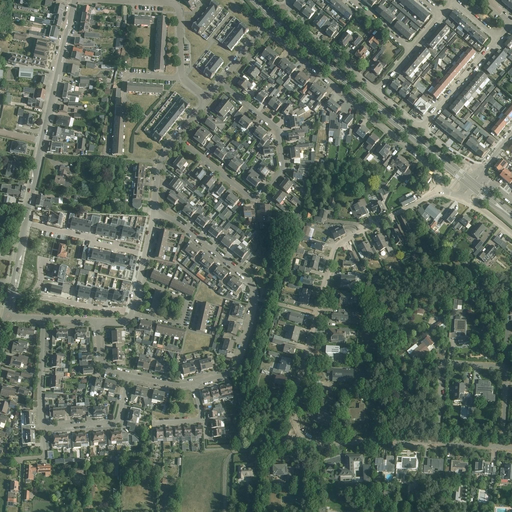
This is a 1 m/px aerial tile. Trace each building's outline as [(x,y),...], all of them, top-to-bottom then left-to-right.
[(191,8),(195,5),(189,0),(185,0),(184,2),(191,8)] [(300,12),(302,9),(306,5),(300,0),(294,7),(300,12)] [(310,0),(307,3),(306,5),(302,9),(305,12),(303,15),(306,17),(305,18),(308,20),(309,19),(309,20),(314,14),(316,11),(313,9),(316,5),(310,0)] [(337,0),(333,0),(330,4),(334,8),(340,2),(337,0)] [(377,6),(380,2),(382,0),(378,0),(377,2),(374,0),(370,0),(366,4),(371,9),(375,4),(377,6)] [(376,13),(381,17),(387,10),(382,7),(387,1),(385,0),(384,0),(378,7),(380,8),(376,13)] [(411,0),(406,7),(410,11),(416,4),(411,0)] [(219,15),(223,9),(214,2),(209,7),(210,8),(219,15)] [(345,6),(340,2),(334,8),(339,12),(345,6)] [(420,8),(416,4),(410,11),(415,15),(420,8)] [(64,7),(59,6),(55,5),(53,15),(61,17),(64,7)] [(349,10),(345,6),(339,12),(344,17),(349,10)] [(84,7),(82,14),(94,16),(102,17),(102,12),(98,12),(93,12),(93,9),(84,7)] [(210,8),(205,13),(214,20),(219,15),(210,8)] [(415,15),(417,17),(420,19),(425,12),(420,8),(415,15)] [(349,10),(344,17),(349,21),(355,15),(349,10)] [(392,15),(387,10),(381,17),(386,21),(392,15)] [(54,21),(61,23),(62,18),(61,17),(53,15),(51,15),(51,12),(44,11),(43,14),(50,15),(50,19),(54,20),(54,21)] [(450,18),(455,22),(460,15),(455,11),(450,18)] [(430,16),(425,12),(420,19),(425,23),(430,16)] [(201,18),(210,26),(214,20),(205,13),(201,18)] [(396,18),(392,15),(386,21),(391,25),(395,21),(397,22),(403,15),(401,13),(396,18)] [(94,16),(82,14),(81,23),(95,26),(95,23),(93,23),(94,16)] [(403,15),(397,22),(398,24),(394,28),(400,33),(405,26),(400,22),(405,17),(403,15)] [(465,19),(460,15),(455,22),(459,26),(465,19)] [(329,27),(331,24),(327,21),(321,16),(314,24),(321,29),(322,28),(325,31),(329,27)] [(142,27),(142,17),(141,17),(141,18),(137,18),(138,17),(134,17),(134,26),(142,27)] [(144,17),(142,17),(142,27),(149,27),(149,24),(155,25),(156,18),(151,18),(150,18),(150,17),(148,17),(148,19),(144,19),(144,17)] [(201,18),(197,24),(206,31),(210,26),(201,18)] [(469,23),(465,19),(459,26),(464,30),(469,23)] [(61,23),(54,21),(51,21),(51,22),(50,22),(49,26),(55,28),(60,29),(61,23)] [(331,28),(329,30),(326,34),(331,38),(337,32),(334,30),(338,24),(334,21),(331,24),(329,27),(331,28)] [(249,30),(240,22),(235,28),(244,35),(249,30)] [(201,37),(206,31),(197,24),(196,23),(192,29),(201,37)] [(469,34),(474,27),(469,23),(464,30),(469,34)] [(86,26),(81,24),(79,33),(85,34),(87,34),(87,33),(89,26),(86,26)] [(439,30),(445,35),(449,30),(443,25),(439,30)] [(410,30),(405,26),(400,33),(404,37),(410,30)] [(474,27),(469,34),(464,39),(465,40),(470,35),(473,38),(479,31),(474,27)] [(59,30),(55,29),(51,28),(51,32),(45,30),(44,35),(43,35),(42,37),(57,40),(59,30)] [(235,28),(231,33),(240,41),(244,35),(235,28)] [(413,31),(412,33),(410,30),(404,37),(409,41),(416,33),(413,31)] [(441,40),(445,35),(439,30),(435,35),(441,40)] [(478,42),(483,35),(479,31),(473,38),(478,42)] [(235,46),(240,41),(231,33),(229,36),(226,39),(235,46)] [(339,43),(345,47),(350,41),(352,43),(351,43),(356,47),(362,40),(357,36),(354,40),(352,39),(346,33),(343,37),(344,37),(339,43)] [(27,36),(15,34),(14,39),(25,42),(27,36)] [(435,35),(431,40),(437,45),(441,40),(435,35)] [(488,39),(483,35),(478,42),(483,46),(488,39)] [(368,42),(370,44),(369,46),(374,50),(379,44),(375,40),(372,37),(368,42)] [(84,41),(80,40),(75,39),(74,45),(79,46),(79,47),(83,48),(93,48),(93,45),(83,44),(84,41)] [(231,51),(235,46),(226,39),(222,44),(231,52),(231,51)] [(37,47),(36,48),(48,51),(48,50),(50,50),(51,43),(37,40),(36,47),(37,47)] [(433,49),(437,45),(431,40),(427,45),(430,48),(429,50),(437,56),(439,54),(433,49)] [(83,49),(79,48),(74,47),(72,53),(93,57),(94,53),(86,51),(83,49)] [(48,52),(48,51),(36,48),(36,50),(35,49),(34,56),(35,56),(34,58),(46,60),(46,59),(47,59),(49,53),(48,52)] [(363,62),(370,53),(363,48),(356,56),(363,62)] [(375,63),(383,53),(383,52),(384,51),(382,48),(380,50),(372,60),(375,63)] [(430,54),(433,57),(435,58),(437,56),(429,50),(427,52),(423,48),(419,53),(426,58),(430,54)] [(263,61),(265,63),(268,60),(274,53),(268,49),(263,56),(265,58),(263,61)] [(470,49),(466,54),(472,59),(476,54),(470,49)] [(495,56),(502,62),(507,56),(506,56),(507,53),(504,50),(502,53),(500,51),(495,56)] [(447,55),(445,54),(442,52),(438,57),(440,59),(442,60),(447,55)] [(467,64),(472,59),(466,54),(464,52),(459,58),(461,59),(462,59),(467,64)] [(272,71),(275,67),(277,65),(274,63),(279,57),(274,53),(268,60),(270,62),(268,65),(271,67),(269,69),(272,71)] [(422,63),(426,58),(419,53),(415,58),(422,63)] [(80,55),(77,55),(72,54),(71,60),(76,61),(80,62),(80,61),(85,63),(86,60),(83,59),(84,56),(80,55)] [(28,67),(28,64),(29,61),(29,60),(10,55),(8,62),(28,67)] [(210,61),(219,68),(224,63),(215,55),(210,61)] [(490,62),(497,68),(502,62),(495,56),(490,62)] [(46,62),(46,60),(34,58),(34,59),(33,59),(33,61),(29,61),(28,64),(32,65),(45,69),(47,62),(46,62)] [(417,68),(422,63),(415,58),(411,63),(417,68)] [(462,59),(461,59),(457,64),(463,69),(467,64),(462,59)] [(280,72),(282,74),(290,65),(284,60),(279,67),(282,69),(280,72)] [(377,63),(371,70),(377,75),(378,74),(379,75),(381,72),(380,72),(383,68),(384,69),(387,66),(380,60),(377,63)] [(215,74),(219,68),(210,61),(206,66),(215,74)] [(497,68),(490,62),(484,69),(491,75),(497,68)] [(407,67),(414,73),(417,68),(411,63),(407,67)] [(459,74),(463,69),(457,64),(453,69),(459,74)] [(291,76),(296,69),(290,65),(282,74),(280,77),(280,78),(282,79),(284,76),(285,77),(287,74),(291,76)] [(76,67),(74,67),(69,66),(68,74),(71,75),(70,77),(78,78),(79,74),(75,73),(76,67)] [(215,74),(206,66),(201,72),(211,80),(215,74)] [(275,67),(272,71),(269,75),(271,77),(278,69),(275,67)] [(410,78),(414,73),(407,67),(403,73),(407,77),(406,78),(411,83),(413,81),(410,78)] [(459,74),(453,69),(450,67),(446,72),(448,74),(454,79),(459,74)] [(260,73),(257,71),(253,68),(248,74),(255,80),(260,73)] [(32,79),(33,70),(19,69),(18,78),(32,79)] [(268,80),(270,77),(263,71),(261,74),(268,80)] [(300,84),(306,77),(301,73),(298,78),(295,75),(291,80),(290,81),(294,83),(296,81),(300,84)] [(488,79),(485,76),(481,73),(477,78),(484,83),(488,79)] [(450,84),(454,79),(448,74),(444,80),(450,84)] [(48,79),(43,77),(40,77),(39,77),(38,81),(37,81),(36,85),(41,86),(46,87),(48,79)] [(303,95),(306,91),(310,87),(307,85),(310,80),(306,77),(300,84),(298,87),(302,90),(300,93),(303,95)] [(290,81),(291,80),(288,78),(282,85),(285,88),(290,81)] [(480,88),(484,83),(477,78),(473,82),(480,88)] [(249,84),(243,80),(239,85),(245,91),(248,88),(252,91),(257,86),(251,81),(249,84)] [(401,87),(398,84),(400,82),(397,80),(391,87),(393,90),(396,93),(396,92),(397,92),(401,87)] [(444,80),(440,85),(445,89),(450,84),(444,80)] [(411,85),(409,83),(406,81),(404,84),(401,87),(404,89),(399,94),(405,99),(409,93),(406,91),(411,85)] [(476,93),(478,90),(481,92),(483,91),(480,88),(473,82),(469,87),(476,93)] [(315,84),(312,88),(310,91),(308,94),(311,96),(313,93),(316,95),(321,89),(315,84)] [(63,93),(79,96),(80,93),(74,92),(75,88),(71,87),(65,85),(63,93)] [(441,95),(445,89),(440,85),(435,90),(441,95)] [(472,97),(476,93),(469,87),(465,91),(472,97)] [(46,92),(41,91),(35,89),(23,88),(23,93),(34,94),(33,99),(44,101),(46,92)] [(270,100),(272,97),(274,96),(277,91),(274,89),(270,94),(268,92),(265,95),(262,93),(260,96),(256,100),(257,100),(257,101),(258,103),(260,103),(262,104),(263,103),(264,103),(264,102),(264,101),(265,100),(267,98),(270,100)] [(327,94),(321,89),(316,95),(319,98),(316,101),(319,103),(322,100),(327,94)] [(441,95),(435,90),(431,95),(428,92),(425,95),(427,97),(428,96),(432,100),(434,97),(437,100),(441,95)] [(468,102),(472,97),(465,91),(461,96),(468,102)] [(75,103),(75,98),(78,99),(79,96),(63,93),(62,99),(65,99),(64,103),(68,103),(75,103)] [(413,96),(411,98),(408,101),(408,102),(410,104),(413,106),(416,102),(418,100),(417,100),(415,98),(413,96)] [(430,101),(426,98),(423,96),(414,107),(424,115),(431,106),(428,104),(430,101)] [(468,102),(461,96),(457,100),(464,106),(468,102)] [(180,97),(176,103),(185,110),(190,105),(180,97)] [(269,106),(273,109),(278,101),(275,98),(269,106)] [(280,99),(278,101),(273,109),(276,112),(281,106),(283,107),(284,107),(287,103),(280,99)] [(43,104),(38,103),(39,102),(29,100),(28,105),(31,106),(32,104),(35,105),(35,108),(42,110),(43,104)] [(457,100),(453,105),(460,111),(464,106),(457,100)] [(225,101),(220,107),(228,113),(230,110),(232,111),(234,109),(225,101)] [(285,109),(282,113),(283,113),(284,115),(285,115),(287,116),(289,113),(292,116),(296,114),(299,112),(299,110),(298,108),(294,110),(292,109),(293,109),(291,107),(292,106),(292,104),(288,101),(287,103),(284,107),(286,108),(285,109)] [(327,110),(330,113),(336,105),(331,101),(326,106),(329,108),(327,110)] [(180,115),(185,110),(176,103),(171,108),(180,115)] [(330,113),(330,117),(329,121),(330,121),(330,123),(329,128),(329,132),(334,133),(334,137),(334,140),(336,140),(335,146),(339,146),(340,138),(341,130),(340,130),(341,124),(335,124),(336,114),(341,109),(336,105),(330,113)] [(456,115),(460,111),(453,105),(449,110),(456,115)] [(486,110),(484,108),(482,106),(479,109),(479,110),(478,111),(480,113),(481,114),(482,113),(482,114),(486,110)] [(217,117),(221,120),(224,122),(227,118),(227,116),(226,115),(228,113),(220,107),(216,112),(219,114),(217,117)] [(171,108),(167,114),(176,121),(180,115),(171,108)] [(25,115),(23,115),(24,111),(19,110),(17,116),(23,117),(24,118),(23,126),(30,128),(32,121),(33,117),(25,115)] [(477,116),(479,113),(480,113),(478,111),(471,118),(476,122),(479,119),(477,116)] [(167,114),(163,119),(172,126),(176,121),(167,114)] [(345,118),(343,121),(341,130),(347,131),(348,125),(350,123),(353,119),(348,114),(345,118)] [(506,126),(510,121),(505,116),(500,121),(506,126)] [(56,125),(61,126),(68,128),(70,118),(66,117),(66,119),(58,117),(56,125)] [(243,127),(249,120),(245,117),(241,122),(238,119),(234,124),(241,130),(241,129),(243,127)] [(435,124),(441,128),(446,122),(440,118),(435,124)] [(163,119),(158,125),(167,132),(172,126),(163,119)] [(225,125),(222,122),(218,119),(215,122),(211,119),(206,125),(214,132),(218,127),(221,130),(225,125)] [(253,123),(249,120),(244,126),(243,127),(241,129),(245,133),(248,136),(254,128),(251,125),(253,123)] [(506,126),(500,121),(496,126),(502,131),(506,126)] [(441,128),(446,132),(451,126),(446,122),(441,128)] [(461,124),(459,126),(464,130),(470,124),(468,122),(464,126),(461,124)] [(290,125),(290,127),(291,127),(291,130),(300,129),(300,131),(308,130),(310,130),(310,125),(302,126),(302,123),(304,123),(291,124),(291,125),(290,125)] [(470,124),(464,130),(467,132),(473,126),(470,124)] [(154,130),(163,137),(167,132),(158,125),(154,130)] [(363,139),(366,136),(369,132),(363,127),(362,128),(359,126),(356,130),(353,133),(356,136),(357,134),(363,139)] [(446,132),(451,137),(456,131),(451,126),(446,132)] [(497,137),(502,131),(496,126),(492,132),(497,137)] [(54,128),(53,134),(57,135),(58,133),(60,134),(60,135),(64,135),(67,136),(70,136),(73,137),(73,134),(74,132),(69,131),(69,134),(65,133),(65,131),(65,130),(59,129),(54,128)] [(258,130),(254,128),(248,136),(252,138),(254,136),(257,139),(263,132),(259,129),(258,130)] [(203,129),(199,134),(206,140),(208,138),(210,140),(213,137),(203,129)] [(163,137),(154,130),(149,136),(159,143),(163,137)] [(290,142),(295,141),(299,141),(299,138),(305,137),(304,134),(308,133),(308,130),(300,131),(296,132),(296,134),(289,135),(290,142)] [(451,137),(456,141),(461,135),(456,131),(451,137)] [(263,132),(257,139),(261,142),(259,144),(263,147),(267,142),(264,140),(267,135),(263,132)] [(205,143),(206,140),(199,134),(194,139),(204,147),(206,144),(205,143)] [(370,151),(376,144),(379,140),(373,135),(367,144),(370,146),(367,149),(370,151)] [(461,135),(456,141),(462,145),(466,139),(461,135)] [(212,140),(217,144),(218,143),(220,141),(221,140),(215,136),(212,140)] [(487,141),(492,146),(495,142),(490,137),(487,141)] [(471,150),(477,142),(475,140),(474,142),(471,139),(466,145),(471,150)] [(267,142),(263,147),(262,148),(264,149),(265,156),(274,155),(273,148),(269,148),(269,146),(271,143),(268,141),(267,142)] [(11,147),(10,153),(18,155),(18,153),(25,154),(26,149),(25,148),(26,145),(21,144),(21,143),(17,142),(17,143),(16,143),(15,148),(11,147)] [(480,144),(477,142),(471,150),(477,154),(481,148),(479,146),(480,144)] [(218,143),(217,144),(215,147),(214,148),(218,151),(214,155),(218,158),(226,149),(220,144),(218,143)] [(379,156),(380,155),(383,158),(382,160),(385,162),(382,165),(386,168),(393,159),(390,157),(392,154),(388,152),(390,149),(388,147),(387,147),(386,147),(383,145),(377,152),(376,153),(376,155),(377,156),(378,156),(379,156)] [(484,150),(481,148),(477,154),(482,158),(489,150),(486,148),(484,150)] [(233,155),(226,149),(218,158),(222,161),(226,157),(229,160),(233,155)] [(235,152),(233,155),(229,160),(232,162),(229,167),(233,170),(238,163),(240,160),(237,157),(239,155),(235,152)] [(366,162),(370,156),(368,153),(362,160),(365,162),(366,162)] [(180,157),(177,161),(184,167),(187,163),(180,157)] [(397,173),(406,162),(400,158),(397,162),(395,160),(389,166),(393,169),(395,167),(397,168),(396,168),(398,170),(397,172),(397,173)] [(508,165),(509,163),(506,160),(504,162),(501,160),(494,168),(501,174),(508,165)] [(184,167),(177,161),(174,165),(178,169),(175,172),(181,176),(183,173),(183,172),(186,169),(184,167)] [(6,176),(8,176),(13,177),(14,173),(12,172),(14,166),(19,167),(19,164),(9,162),(7,171),(6,176)] [(262,168),(258,172),(265,178),(270,172),(266,169),(268,167),(262,162),(259,166),(262,168)] [(406,162),(397,173),(405,179),(410,172),(407,170),(412,165),(409,163),(408,164),(406,162)] [(246,169),(247,167),(248,166),(244,163),(242,166),(238,163),(233,170),(237,173),(240,169),(244,171),(246,169)] [(136,165),(136,170),(135,172),(133,172),(133,174),(145,175),(146,173),(144,172),(144,169),(147,169),(147,166),(136,165)] [(293,178),(294,179),(299,180),(302,181),(303,177),(308,178),(310,166),(300,165),(298,172),(295,172),(295,174),(293,175),(293,178)] [(66,173),(68,173),(69,169),(61,168),(60,171),(61,172),(60,179),(56,178),(55,184),(59,185),(71,188),(72,183),(65,182),(64,182),(65,178),(66,173)] [(199,173),(196,171),(193,174),(190,178),(195,181),(197,179),(200,182),(206,174),(201,170),(199,173)] [(254,177),(257,174),(252,170),(248,175),(250,177),(247,181),(256,189),(261,182),(254,177)] [(505,181),(511,174),(506,170),(500,177),(505,181)] [(145,176),(145,175),(133,174),(133,175),(135,175),(134,183),(146,184),(146,180),(143,180),(144,177),(145,176)] [(209,194),(216,186),(213,185),(215,182),(210,178),(207,182),(204,181),(200,186),(203,189),(206,186),(209,189),(209,190),(208,193),(209,194)] [(173,183),(180,188),(183,184),(176,179),(173,183)] [(299,186),(298,185),(293,181),(291,183),(286,180),(283,184),(290,189),(293,185),(296,187),(300,189),(299,191),(304,195),(307,192),(306,192),(301,187),(299,186)] [(146,187),(146,184),(134,183),(134,189),(131,189),(131,191),(144,192),(144,191),(143,189),(142,189),(143,186),(146,187)] [(180,188),(173,183),(170,187),(177,192),(179,194),(179,193),(182,190),(180,188)] [(290,189),(283,184),(280,188),(287,193),(290,189)] [(224,196),(222,194),(225,190),(220,186),(218,188),(216,186),(209,194),(212,196),(213,195),(220,201),(224,196)] [(24,199),(25,194),(5,190),(4,195),(7,195),(7,194),(13,196),(16,197),(16,198),(24,199)] [(133,200),(132,204),(133,206),(133,208),(135,209),(137,209),(138,209),(140,208),(141,207),(141,205),(141,201),(144,201),(145,197),(142,197),(142,194),(144,193),(144,192),(131,191),(131,192),(134,193),(133,200)] [(186,203),(177,196),(175,194),(171,191),(169,194),(171,196),(167,200),(175,206),(178,201),(184,206),(186,203)] [(276,196),(283,201),(286,198),(286,197),(279,192),(276,196)] [(179,194),(177,196),(186,203),(188,201),(185,198),(179,193),(179,194)] [(228,207),(235,198),(231,195),(229,197),(225,194),(224,196),(220,201),(217,204),(220,206),(222,203),(224,205),(224,204),(228,207)] [(38,196),(37,202),(50,204),(52,204),(59,205),(59,199),(51,199),(50,201),(44,199),(45,198),(38,196)] [(276,196),(273,200),(278,203),(276,206),(280,209),(281,210),(281,209),(283,207),(280,205),(283,201),(276,196)] [(399,200),(401,203),(403,207),(415,201),(413,196),(408,198),(405,200),(404,197),(399,200)] [(292,200),(297,204),(301,206),(303,204),(294,197),(292,200)] [(235,214),(236,212),(239,209),(236,206),(239,201),(235,198),(228,207),(232,210),(232,211),(235,214)] [(352,208),(356,215),(358,219),(367,215),(365,211),(363,211),(362,209),(367,206),(365,201),(364,200),(359,202),(360,204),(352,208)] [(183,212),(187,215),(193,207),(189,204),(191,203),(188,201),(186,203),(184,206),(182,208),(185,210),(183,212)] [(51,209),(52,205),(52,204),(50,204),(37,202),(36,207),(46,209),(45,212),(54,212),(54,209),(51,209)] [(371,212),(373,212),(374,213),(377,212),(379,215),(386,212),(381,202),(371,207),(369,208),(371,212)] [(437,223),(441,218),(443,216),(440,214),(440,213),(430,205),(425,212),(426,213),(422,217),(426,221),(428,218),(426,217),(428,215),(435,220),(434,221),(437,224),(437,223)] [(194,214),(197,216),(201,211),(194,206),(193,207),(187,215),(191,219),(194,214)] [(262,214),(258,214),(259,223),(260,229),(263,229),(263,222),(264,222),(267,222),(266,216),(270,216),(270,212),(269,207),(261,207),(262,211),(262,214)] [(244,209),(245,212),(240,212),(241,218),(245,218),(245,219),(249,219),(249,223),(256,222),(255,214),(251,214),(251,209),(244,209)] [(453,210),(448,216),(445,219),(451,224),(456,218),(455,217),(458,214),(453,210)] [(200,226),(205,219),(201,216),(203,213),(201,211),(197,216),(199,218),(196,223),(200,226)] [(321,219),(315,217),(314,222),(323,224),(324,220),(326,220),(328,213),(323,211),(321,219)] [(77,231),(79,220),(73,219),(74,215),(70,214),(68,224),(71,225),(70,229),(77,231)] [(62,222),(65,222),(65,216),(59,215),(59,216),(52,216),(52,218),(51,224),(62,225),(62,222)] [(410,230),(405,220),(403,216),(402,216),(401,215),(400,216),(401,217),(398,218),(405,232),(410,230)] [(207,225),(209,226),(213,222),(207,216),(205,219),(200,226),(204,229),(207,225)] [(91,223),(85,221),(83,232),(89,233),(91,227),(94,228),(96,218),(92,217),(91,223)] [(459,230),(463,225),(466,228),(469,230),(471,226),(469,224),(471,221),(466,217),(460,224),(457,222),(452,229),(455,231),(457,228),(459,230)] [(102,236),(104,226),(99,224),(100,219),(96,218),(94,228),(97,228),(95,235),(102,236)] [(83,232),(85,221),(79,220),(77,231),(83,232)] [(120,230),(122,221),(118,220),(117,223),(116,226),(111,225),(110,227),(108,238),(114,239),(116,233),(119,233),(120,230)] [(125,222),(122,221),(120,230),(123,230),(121,237),(127,238),(129,229),(129,230),(130,227),(124,226),(125,222)] [(434,221),(429,227),(433,230),(437,224),(434,221)] [(212,236),(218,229),(214,226),(216,224),(213,222),(209,226),(212,229),(209,233),(212,236)] [(471,234),(478,240),(487,229),(479,223),(471,234)] [(110,227),(104,226),(102,236),(108,238),(110,227)] [(220,235),(222,237),(226,232),(224,230),(220,227),(218,229),(212,236),(216,239),(220,235)] [(342,227),(331,233),(335,240),(346,235),(342,227)] [(134,231),(132,239),(138,241),(139,234),(142,235),(144,229),(140,228),(139,232),(134,231)] [(391,234),(393,239),(396,245),(403,241),(405,244),(408,243),(406,240),(404,235),(401,236),(399,230),(391,234)] [(221,243),(225,246),(233,237),(226,232),(222,237),(225,239),(221,243)] [(374,239),(376,244),(380,251),(386,248),(388,253),(393,251),(389,242),(385,244),(381,235),(381,236),(380,234),(375,237),(376,238),(374,239)] [(235,247),(239,242),(233,237),(225,246),(229,250),(233,245),(235,247)] [(506,248),(502,245),(504,243),(497,237),(493,241),(504,250),(506,248)] [(479,240),(473,248),(477,251),(474,255),(476,257),(484,248),(481,246),(483,244),(479,240)] [(234,253),(238,257),(246,247),(239,242),(235,247),(238,249),(234,253)] [(313,242),(312,245),(316,246),(314,249),(317,250),(322,252),(324,246),(320,245),(321,244),(316,242),(313,242)] [(359,247),(365,258),(373,254),(374,257),(377,255),(374,248),(371,250),(367,243),(359,247)] [(68,247),(65,247),(60,245),(57,257),(66,259),(68,247)] [(189,256),(195,248),(190,245),(187,249),(184,247),(180,252),(184,255),(186,254),(189,256)] [(482,252),(478,257),(484,262),(488,257),(491,259),(492,260),(493,260),(496,257),(496,256),(494,254),(497,250),(492,246),(489,250),(485,255),(482,252)] [(252,252),(250,250),(246,247),(238,257),(242,260),(246,255),(248,257),(250,256),(252,252)] [(81,248),(78,260),(85,261),(87,249),(81,248)] [(200,252),(195,248),(189,256),(192,258),(190,260),(194,263),(199,258),(196,256),(200,252)] [(88,255),(87,261),(90,262),(91,259),(97,260),(99,252),(93,250),(92,256),(88,255)] [(344,262),(343,267),(352,268),(352,267),(356,265),(355,264),(359,261),(355,252),(350,254),(352,259),(350,260),(350,263),(344,262)] [(110,254),(104,253),(102,262),(108,263),(107,266),(111,267),(112,261),(109,260),(110,254)] [(115,261),(112,261),(111,267),(114,267),(114,264),(120,266),(122,257),(116,256),(115,261)] [(201,260),(199,258),(194,263),(195,263),(196,265),(199,267),(200,265),(203,267),(209,259),(204,256),(201,260)] [(458,256),(453,263),(458,267),(463,260),(458,256)] [(311,263),(319,265),(320,259),(313,257),(312,260),(308,259),(308,260),(304,259),(303,261),(307,262),(311,263)] [(128,258),(126,267),(131,268),(131,271),(134,272),(135,266),(132,265),(134,260),(128,258)] [(214,263),(209,259),(203,267),(206,269),(204,271),(208,274),(212,269),(210,267),(214,263)] [(310,269),(312,270),(317,271),(319,265),(311,263),(310,269)] [(53,269),(52,273),(62,275),(63,269),(66,270),(67,266),(61,265),(60,268),(54,267),(54,269),(53,269)] [(214,276),(217,278),(223,271),(218,267),(215,271),(212,269),(208,274),(212,278),(214,276)] [(154,281),(158,273),(157,273),(158,271),(154,269),(153,271),(150,279),(154,281)] [(228,274),(223,271),(217,278),(220,280),(218,282),(219,283),(217,285),(221,288),(222,286),(227,281),(224,279),(228,274)] [(62,275),(52,273),(51,276),(52,276),(52,278),(57,280),(56,283),(62,285),(63,281),(60,280),(62,275)] [(341,285),(343,285),(343,286),(348,286),(348,285),(355,285),(355,280),(359,280),(359,274),(351,274),(351,277),(342,276),(341,285)] [(299,283),(303,284),(303,285),(312,287),(314,280),(301,277),(299,283)] [(177,282),(178,279),(175,278),(174,280),(173,280),(170,287),(174,289),(177,282)] [(229,283),(227,281),(222,286),(221,288),(224,291),(226,289),(227,289),(229,287),(231,289),(237,282),(233,278),(229,283)] [(242,286),(237,282),(231,289),(234,292),(232,293),(237,297),(241,292),(238,290),(242,286)] [(53,286),(51,293),(62,296),(62,293),(70,294),(72,286),(64,284),(63,288),(53,286)] [(81,287),(77,286),(76,292),(79,292),(78,298),(80,298),(80,299),(83,300),(85,290),(80,289),(81,287)] [(90,292),(85,290),(83,300),(86,301),(87,300),(88,300),(90,293),(93,294),(95,288),(91,287),(90,292)] [(98,289),(95,288),(93,294),(97,295),(95,300),(97,301),(100,302),(103,292),(97,291),(98,289)] [(108,293),(103,292),(100,302),(104,303),(104,302),(106,303),(108,295),(111,295),(112,290),(109,289),(108,293)] [(114,304),(118,304),(120,295),(115,294),(116,291),(112,290),(111,295),(114,296),(113,302),(115,303),(114,304)] [(311,293),(301,290),(301,291),(299,296),(309,299),(311,293)] [(346,292),(338,292),(338,296),(341,296),(340,304),(348,304),(348,305),(350,305),(350,304),(352,304),(352,296),(346,295),(346,292)] [(120,295),(118,304),(121,305),(121,304),(123,305),(125,298),(128,299),(129,294),(126,293),(125,296),(120,295)] [(309,299),(299,296),(298,300),(298,303),(307,306),(309,299)] [(457,310),(458,306),(462,307),(462,302),(456,301),(454,301),(453,310),(457,310)] [(230,311),(233,311),(242,314),(244,308),(238,307),(239,304),(233,302),(230,311)] [(282,309),(281,312),(291,315),(289,321),(297,323),(302,325),(304,318),(300,317),(293,315),(294,312),(291,311),(289,311),(282,309)] [(348,323),(349,315),(348,315),(348,310),(338,310),(338,314),(333,313),(332,320),(337,320),(336,322),(341,322),(348,323)] [(230,311),(228,319),(234,321),(235,318),(240,319),(242,314),(233,311),(230,311)] [(229,325),(228,329),(237,331),(239,325),(233,324),(234,321),(228,319),(226,324),(229,325)] [(436,324),(432,328),(434,331),(439,327),(444,323),(442,320),(437,324),(436,324)] [(452,334),(452,339),(458,339),(459,345),(469,343),(470,345),(473,345),(471,339),(469,340),(468,337),(466,338),(466,336),(466,321),(455,320),(454,334),(452,334)] [(144,332),(146,323),(141,321),(139,327),(136,326),(135,332),(140,334),(141,331),(144,332)] [(146,323),(144,332),(148,332),(147,335),(153,336),(154,330),(151,329),(152,324),(146,323)] [(290,330),(289,334),(299,337),(300,330),(288,327),(287,330),(290,330)] [(33,336),(34,331),(27,329),(27,330),(19,328),(17,335),(25,337),(26,334),(28,335),(33,336)] [(117,332),(112,333),(112,338),(121,338),(125,338),(125,334),(124,334),(123,329),(117,329),(117,332)] [(236,337),(237,331),(228,329),(227,332),(224,331),(223,337),(229,338),(230,335),(236,337)] [(329,329),(329,334),(332,334),(331,343),(344,344),(345,335),(346,334),(345,334),(345,331),(337,331),(337,330),(329,329)] [(299,337),(289,334),(286,333),(285,336),(288,337),(287,340),(297,343),(299,337)] [(224,343),(223,346),(232,348),(234,343),(229,341),(229,338),(223,337),(222,342),(224,343)] [(434,344),(431,340),(428,337),(425,339),(426,339),(421,343),(422,345),(410,355),(414,361),(418,358),(418,359),(423,355),(424,355),(425,355),(429,352),(426,348),(428,347),(431,346),(434,344)] [(118,344),(118,347),(124,347),(124,341),(121,341),(121,338),(112,338),(112,344),(118,344)] [(12,351),(22,354),(23,348),(26,349),(27,343),(21,342),(20,345),(14,344),(12,351)] [(231,354),(232,348),(223,346),(222,349),(220,348),(218,354),(225,356),(225,353),(231,354)] [(284,353),(294,355),(295,349),(286,346),(284,353)] [(112,350),(113,356),(122,356),(122,353),(124,352),(124,347),(118,347),(118,350),(112,350)] [(326,354),(326,360),(333,360),(334,355),(339,355),(339,354),(343,354),(343,355),(350,355),(350,349),(343,348),(343,349),(340,349),(340,348),(326,347),(326,354)] [(91,354),(81,355),(81,354),(78,354),(79,359),(80,365),(86,365),(86,362),(92,361),(91,354)] [(137,368),(143,369),(145,360),(141,359),(142,357),(138,356),(137,355),(135,362),(138,362),(137,368)] [(207,356),(207,358),(208,360),(204,361),(207,370),(212,369),(211,363),(214,362),(213,356),(210,357),(209,355),(207,356)] [(27,364),(28,358),(19,356),(18,360),(16,359),(17,359),(12,358),(10,366),(20,368),(21,364),(22,364),(23,363),(27,364)] [(122,359),(122,356),(113,356),(113,362),(118,362),(118,365),(125,365),(125,360),(125,359),(122,359)] [(150,365),(153,366),(154,359),(149,358),(148,361),(145,360),(143,369),(148,370),(150,365)] [(280,365),(290,367),(292,361),(282,358),(280,365)] [(154,359),(153,366),(156,366),(155,372),(160,373),(162,364),(159,363),(160,361),(154,359)] [(200,359),(195,361),(197,367),(200,366),(201,371),(207,370),(204,361),(201,362),(200,359)] [(190,365),(187,365),(189,374),(195,373),(194,368),(197,367),(195,361),(190,362),(190,365)] [(166,365),(162,364),(160,373),(166,374),(167,369),(170,370),(172,363),(166,362),(166,365)] [(61,368),(61,363),(51,363),(51,366),(52,366),(52,368),(57,368),(56,373),(64,373),(64,369),(61,368)] [(184,376),(189,374),(187,365),(184,366),(183,364),(178,365),(180,373),(179,371),(182,371),(184,376)] [(288,374),(289,372),(290,371),(289,370),(290,367),(280,365),(278,364),(277,368),(276,368),(276,369),(276,370),(274,369),(273,372),(281,375),(282,372),(288,374)] [(86,368),(86,365),(80,365),(80,371),(83,371),(83,375),(93,374),(92,367),(86,368)] [(346,369),(346,371),(333,370),(333,369),(328,369),(328,374),(333,374),(333,378),(346,379),(346,377),(353,378),(354,369),(346,369)] [(17,383),(19,375),(8,373),(7,377),(7,378),(7,379),(10,380),(10,383),(14,384),(14,382),(17,383)] [(63,378),(64,373),(56,373),(56,378),(51,377),(51,380),(50,380),(50,383),(60,383),(60,378),(63,378)] [(277,377),(275,384),(285,386),(287,379),(283,378),(283,377),(281,377),(281,378),(277,377)] [(91,388),(90,392),(94,393),(94,390),(100,391),(102,384),(103,380),(97,379),(96,380),(95,384),(92,383),(91,388)] [(408,406),(407,380),(398,380),(398,385),(402,384),(402,394),(399,394),(399,404),(403,404),(403,406),(408,406)] [(454,401),(459,402),(464,402),(464,391),(468,391),(468,380),(464,380),(464,385),(455,384),(454,401)] [(105,385),(102,384),(100,391),(103,392),(104,389),(109,391),(111,382),(105,381),(105,385)] [(109,391),(108,393),(114,394),(117,395),(119,388),(116,387),(116,383),(111,382),(109,391)] [(476,385),(476,395),(480,396),(481,393),(487,394),(487,396),(488,396),(488,401),(494,401),(495,401),(495,396),(494,396),(493,396),(493,387),(488,386),(488,385),(488,384),(489,384),(489,383),(488,383),(488,382),(479,382),(479,385),(476,385)] [(50,383),(50,387),(51,387),(51,389),(54,389),(54,390),(56,390),(55,394),(63,394),(63,392),(63,389),(60,389),(60,383),(50,383)] [(222,399),(228,398),(228,399),(233,398),(232,394),(230,384),(219,387),(221,393),(222,399)] [(3,387),(0,396),(8,398),(9,395),(14,397),(16,390),(9,389),(7,389),(7,388),(3,387)] [(137,397),(140,398),(142,389),(137,388),(136,392),(133,391),(131,398),(130,402),(133,402),(137,397)] [(222,399),(221,393),(218,394),(216,388),(210,389),(212,396),(213,401),(219,400),(222,399)] [(148,390),(142,389),(140,398),(143,398),(143,399),(145,405),(147,405),(148,402),(150,395),(147,394),(148,390)] [(213,401),(212,396),(209,396),(207,390),(201,392),(204,401),(207,400),(208,404),(214,402),(213,401)] [(157,404),(157,401),(159,393),(154,391),(153,395),(150,395),(148,402),(157,404)] [(165,394),(159,393),(157,401),(162,403),(162,405),(165,406),(167,399),(164,398),(165,394)] [(0,412),(2,413),(8,415),(9,411),(7,410),(9,405),(1,402),(0,403),(0,402),(0,412)] [(85,412),(85,409),(85,407),(85,404),(76,404),(76,407),(77,417),(81,417),(81,416),(82,416),(82,414),(86,414),(85,412)] [(346,410),(346,412),(346,417),(352,416),(352,418),(356,418),(356,420),(360,419),(360,421),(364,421),(364,416),(364,405),(360,405),(360,410),(346,410)] [(55,419),(59,418),(58,409),(55,409),(55,406),(49,406),(50,416),(53,416),(53,418),(55,418),(55,419)] [(71,415),(71,416),(71,417),(73,417),(77,417),(76,407),(67,408),(68,415),(71,415)] [(107,407),(99,408),(99,418),(104,417),(104,416),(105,416),(105,415),(108,415),(107,407)] [(64,415),(68,415),(67,408),(58,409),(59,418),(63,418),(63,417),(64,417),(64,415)] [(95,418),(99,418),(99,408),(85,409),(85,412),(88,411),(88,417),(94,416),(94,417),(95,417),(95,418)] [(128,412),(127,416),(137,418),(140,419),(141,416),(140,416),(141,410),(137,409),(131,408),(130,411),(129,412),(128,412)] [(207,419),(210,419),(217,419),(217,413),(224,413),(224,408),(213,409),(213,413),(207,413),(207,419)] [(332,428),(334,423),(335,419),(327,416),(328,413),(321,410),(317,420),(321,422),(322,421),(326,423),(326,425),(332,428)] [(22,411),(20,412),(20,415),(23,414),(24,420),(34,420),(33,414),(29,414),(27,414),(27,411),(22,411)] [(137,418),(127,416),(126,421),(127,421),(127,422),(128,422),(127,426),(133,427),(135,427),(137,418)] [(211,429),(217,428),(224,428),(224,422),(226,422),(226,421),(230,421),(229,418),(226,418),(217,419),(210,419),(211,429)] [(34,426),(34,420),(24,420),(21,420),(21,426),(21,429),(24,429),(23,426),(34,426)] [(185,438),(190,437),(190,434),(190,427),(184,428),(184,434),(181,434),(181,438),(181,441),(185,441),(185,438)] [(190,434),(190,437),(191,442),(196,442),(196,440),(197,440),(197,438),(197,437),(201,437),(201,427),(195,427),(195,434),(190,434)] [(225,437),(224,431),(228,431),(228,427),(224,428),(217,428),(218,431),(211,432),(211,438),(221,437),(225,437)] [(163,436),(163,439),(163,442),(166,442),(166,439),(172,438),(172,435),(171,428),(165,429),(166,435),(163,436)] [(172,435),(172,438),(172,442),(176,442),(175,438),(181,438),(181,434),(181,428),(174,428),(175,435),(172,435)] [(157,439),(163,439),(163,436),(162,429),(156,429),(157,436),(153,436),(154,443),(157,442),(157,439)] [(112,445),(116,444),(116,432),(111,432),(111,435),(108,435),(109,446),(112,446),(112,445)] [(121,432),(116,432),(116,442),(116,444),(122,444),(122,443),(124,443),(128,443),(127,434),(121,434),(121,432)] [(94,443),(98,443),(98,433),(93,433),(93,436),(90,436),(91,447),(94,446),(94,443)] [(102,444),(104,446),(107,446),(106,438),(106,435),(103,435),(103,433),(98,433),(98,443),(102,443),(102,444)] [(81,447),(80,434),(75,434),(75,437),(72,437),(72,440),(73,446),(73,448),(81,448),(81,447)] [(89,447),(89,445),(88,439),(86,439),(85,434),(80,434),(81,447),(89,447)] [(62,435),(53,436),(54,447),(58,447),(59,448),(60,448),(61,448),(62,447),(63,446),(62,435)] [(62,435),(63,446),(64,448),(68,448),(68,449),(71,449),(71,440),(68,440),(67,435),(62,435)] [(29,444),(31,444),(35,444),(35,438),(25,438),(22,438),(22,444),(23,447),(30,447),(29,444)] [(363,466),(362,455),(346,456),(346,468),(344,468),(344,469),(343,469),(343,470),(339,470),(340,476),(354,475),(353,460),(362,460),(363,466)] [(376,459),(375,466),(377,466),(377,473),(383,473),(383,471),(389,471),(389,473),(394,474),(394,466),(393,466),(393,462),(394,457),(387,457),(386,464),(383,464),(383,459),(376,459)] [(417,459),(402,458),(402,463),(401,463),(401,464),(402,464),(402,468),(407,469),(407,467),(416,468),(417,459)] [(424,467),(424,473),(428,473),(428,471),(432,471),(432,469),(438,469),(438,471),(443,471),(443,461),(439,460),(439,462),(432,461),(433,460),(428,460),(428,467),(424,467)] [(468,473),(468,468),(468,463),(463,463),(463,462),(460,462),(459,463),(457,463),(457,462),(452,461),(451,466),(451,472),(455,472),(456,470),(462,470),(462,472),(468,473)] [(475,472),(482,473),(482,474),(491,475),(491,466),(486,465),(486,464),(483,464),(483,463),(475,463),(475,472)] [(50,477),(50,473),(50,466),(38,466),(38,467),(32,467),(26,467),(25,480),(25,482),(26,483),(29,483),(30,483),(30,480),(33,480),(33,475),(31,475),(31,474),(32,474),(32,472),(38,472),(38,473),(45,473),(45,477),(50,477)] [(501,475),(500,481),(507,481),(507,480),(511,480),(511,466),(505,466),(505,469),(502,469),(501,469),(501,475)] [(270,468),(270,476),(273,476),(273,477),(278,477),(279,477),(281,477),(282,477),(283,476),(285,476),(285,482),(293,481),(293,469),(287,469),(287,467),(274,467),(274,468),(270,468)] [(239,468),(239,473),(239,480),(243,480),(243,477),(254,477),(253,475),(253,470),(243,470),(243,468),(239,468)] [(8,493),(8,502),(14,503),(16,503),(16,498),(14,498),(14,493),(15,492),(17,492),(18,489),(18,484),(11,483),(11,488),(10,491),(10,492),(10,493),(8,493)]
